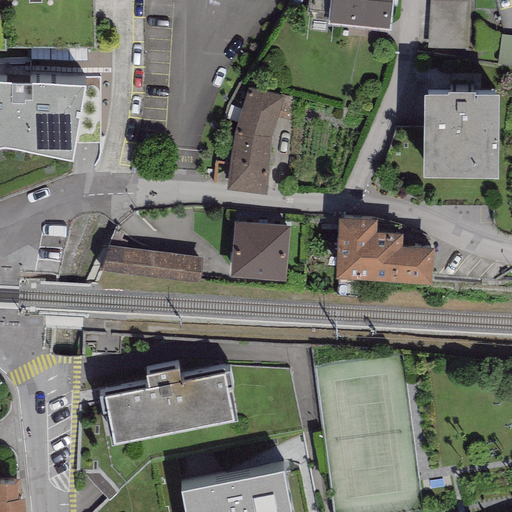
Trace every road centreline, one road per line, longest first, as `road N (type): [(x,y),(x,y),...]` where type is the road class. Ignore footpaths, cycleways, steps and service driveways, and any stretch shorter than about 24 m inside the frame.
road 1 (residential): [(355,197),(102,184),(67,189),(0,218)]
road 2 (residential): [(410,0),(404,54),(355,197)]
road 3 (residential): [(42,511),(32,389),(0,352)]
road 4 (residential): [(511,253),(355,197)]
